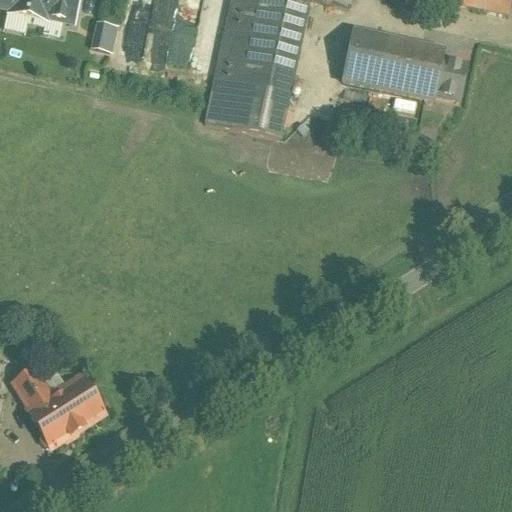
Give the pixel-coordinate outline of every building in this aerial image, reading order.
[(1,0),(0,6),(0,12),(11,14),(10,18),(31,22),(35,0),(1,0)] [(35,0),(31,22),(46,25),(47,22),(73,27),(79,0),(35,0)] [(306,14),(243,0),(232,0),(205,129),(279,145),(306,14)] [(351,0),(297,0),(297,2),(349,13),(351,0)] [(511,0),(415,0),(508,21),(510,9),(511,0)] [(444,57),(353,38),(342,86),(433,106),(435,100),(442,67),(444,57)] [(466,71),(442,67),(435,100),(459,104),(466,71)] [(21,372),(10,378),(17,388),(27,381),(21,372)] [(17,388),(13,390),(29,416),(51,402),(35,376),(27,381),(17,388)] [(29,416),(28,416),(51,454),(103,421),(80,384),(51,402),(29,416)]
